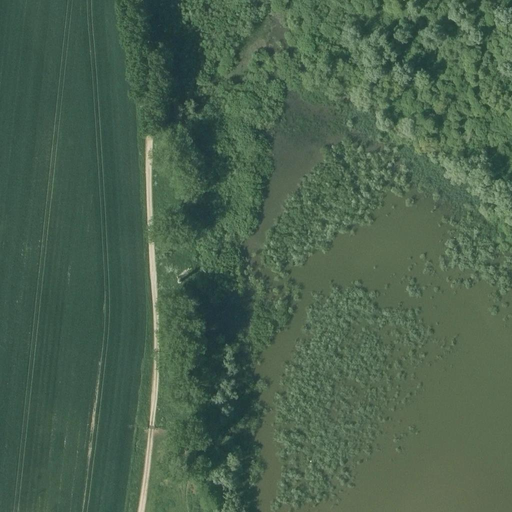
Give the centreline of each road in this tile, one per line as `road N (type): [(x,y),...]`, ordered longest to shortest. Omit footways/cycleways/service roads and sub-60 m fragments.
road 1 (track): [(140,511),(155,344),(152,77),(135,0)]
road 2 (track): [(295,0),(301,144),(287,223),(298,328)]
road 3 (track): [(0,198),(149,187)]
